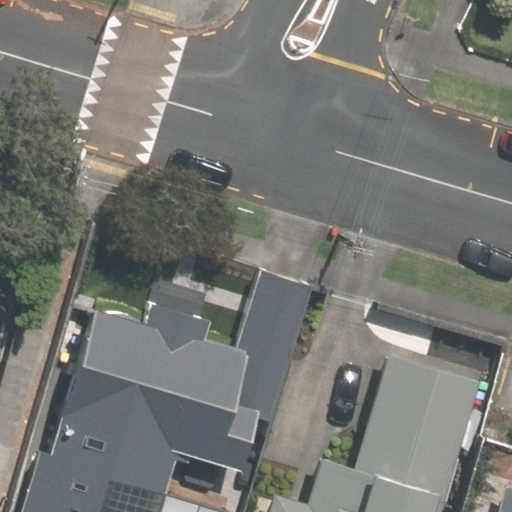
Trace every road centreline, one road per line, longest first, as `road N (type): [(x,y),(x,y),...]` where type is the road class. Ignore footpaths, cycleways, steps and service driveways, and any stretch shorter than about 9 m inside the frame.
road 1 (residential): [(233,121),(0,47)]
road 2 (tertiary): [(511,202),(318,146)]
road 3 (tertiary): [(350,0),(343,64),(318,146)]
road 4 (tertiary): [(233,121),(268,35),(296,0)]
